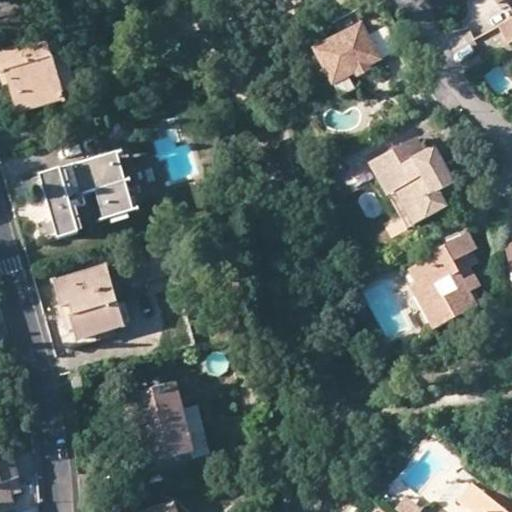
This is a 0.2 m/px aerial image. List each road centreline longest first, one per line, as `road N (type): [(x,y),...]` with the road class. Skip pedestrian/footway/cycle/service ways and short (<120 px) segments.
road 1 (residential): [(58,511),(46,405),(0,238)]
road 2 (residential): [(411,0),(459,85),(511,141)]
